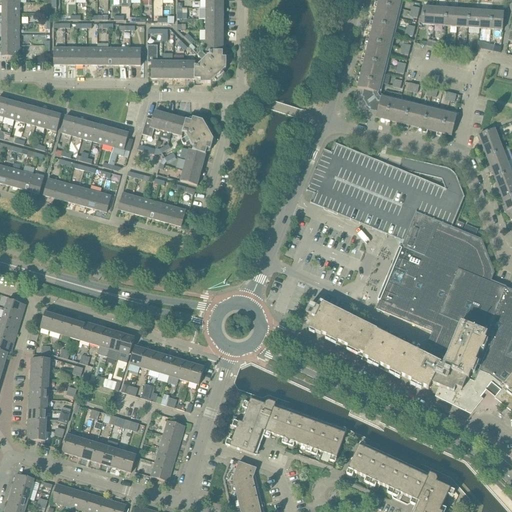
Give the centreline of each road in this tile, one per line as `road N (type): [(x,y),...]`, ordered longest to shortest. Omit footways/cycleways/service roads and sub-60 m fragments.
road 1 (secondary): [(246,348),(440,433),(511,484)]
road 2 (secondary): [(468,431),(261,324)]
road 3 (unclassified): [(248,305),(323,122)]
road 4 (residential): [(9,453),(182,505)]
road 5 (secondary): [(225,306),(58,279)]
road 6 (secondary): [(58,279),(214,328)]
road 7 (residential): [(147,96),(147,85),(0,75)]
road 8 (residential): [(323,122),(457,155)]
road 9 (residential): [(457,155),(482,58),(511,64)]
road 10 (residential): [(201,222),(230,98)]
road 11 (unclassified): [(323,122),(354,0)]
road 12 (residential): [(201,444),(275,469),(287,511)]
